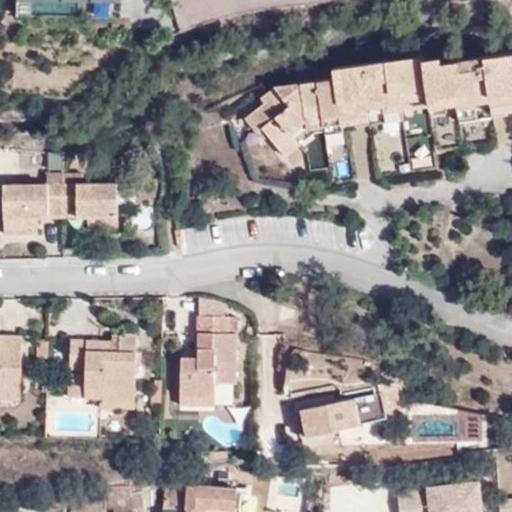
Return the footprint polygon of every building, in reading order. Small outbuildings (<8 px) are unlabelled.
[(16,0),(17,11),(122,11),(121,0),(16,0)] [(511,53),(424,65),(423,57),(332,68),(334,78),(272,87),(260,97),(263,102),(244,119),(256,133),(261,129),(265,134),(276,146),(291,134),(294,138),(305,128),(322,126),(341,124),(357,121),(355,109),(369,108),(371,124),(386,122),(385,113),(403,111),(401,102),(429,99),(430,107),(457,104),(459,114),(459,116),(476,114),(477,119),(493,116),(493,112),(508,109),(511,108),(511,53)] [(401,102),(403,111),(430,107),(429,99),(401,102)] [(457,104),(430,107),(431,116),(459,114),(457,104)] [(355,109),(357,121),(357,126),(371,124),(369,108),(355,109)] [(385,113),(386,122),(403,120),(403,111),(385,113)] [(322,126),(323,133),(323,135),(342,133),(341,124),(322,126)] [(294,138),(300,146),(315,134),(323,133),(322,126),(305,128),(294,138)] [(261,129),(256,133),(260,138),(265,134),(261,129)] [(291,134),(276,146),(286,157),(300,146),(294,138),(291,134)] [(62,185),(62,175),(44,175),(44,185),(5,185),(5,225),(38,225),(38,220),(38,216),(48,216),(48,219),(62,219),(62,185)] [(81,175),(62,175),(62,185),(81,185),(81,175)] [(81,185),(62,185),(62,219),(80,219),(80,215),(88,215),(88,219),(88,222),(118,221),(117,184),(81,185)] [(118,229),(118,221),(88,222),(89,229),(118,229)] [(38,225),(5,225),(5,234),(38,233),(38,225)] [(198,334),(198,348),(198,357),(192,357),(181,357),(180,397),(213,397),(213,384),(234,384),(237,335),(224,335),(224,318),(193,318),(193,334),(198,334)] [(104,342),(105,340),(71,339),(70,366),(86,368),(85,373),(70,372),(69,395),(101,396),(101,404),(135,405),(137,333),(120,332),(120,340),(120,343),(104,342)] [(0,335),(0,389),(20,390),(22,337),(0,335)] [(49,359),(50,343),(38,343),(38,359),(49,359)] [(333,394),(317,398),(319,407),(297,411),(303,438),(388,418),(387,411),(402,408),(397,383),(378,383),(378,388),(373,388),(374,395),(335,404),(333,394)] [(0,399),(19,400),(20,390),(0,389),(0,399)] [(319,407),(317,398),(295,402),(297,411),(319,407)] [(398,511),(482,511),(481,479),(396,484),(398,511)] [(186,511),(189,484),(166,485),(164,511),(186,511)] [(206,511),(206,509),(234,510),(236,488),(189,484),(186,511),(206,511)] [(110,505),(133,504),(132,494),(131,485),(108,487),(110,505)] [(132,494),(133,504),(144,503),(142,493),(132,494)] [(142,493),(144,503),(144,507),(156,506),(155,493),(142,493)] [(107,511),(107,497),(97,503),(96,511),(107,511)] [(511,511),(511,497),(499,498),(500,511),(511,511)] [(96,511),(97,503),(77,501),(72,511),(96,511)]
